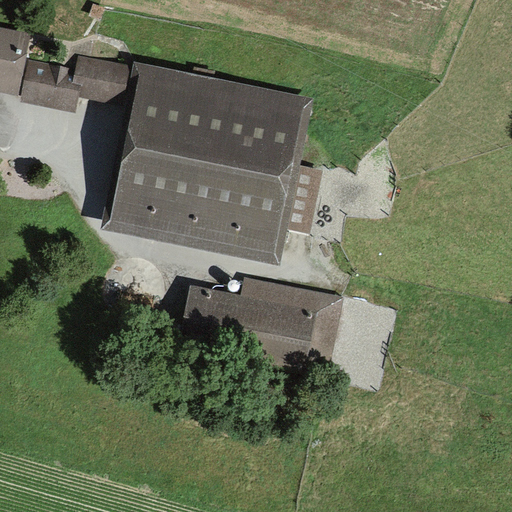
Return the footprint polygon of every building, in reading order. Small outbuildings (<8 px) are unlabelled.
[(24,35),(0,30),(0,85),(12,88),(24,35)] [(120,96),(124,65),(81,58),(77,89),(120,96)] [(79,69),(30,62),(25,95),(74,102),(79,69)] [(300,100),(138,69),(109,216),(270,248),(300,100)] [(317,309),(192,286),(183,330),(309,353),(317,309)]
